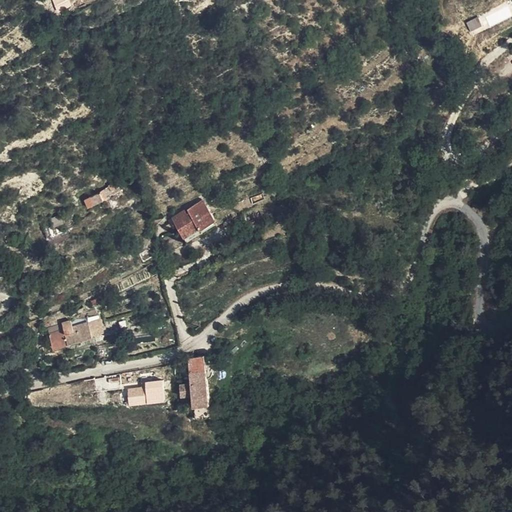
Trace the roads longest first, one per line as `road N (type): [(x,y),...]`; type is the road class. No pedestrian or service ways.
road 1 (unclassified): [(0,391),(181,351),(246,299),(276,289),(392,295),(408,283),(429,215),(453,203),(479,221),(485,239),(478,329),(491,337),(511,323)]
road 2 (track): [(511,126),(474,154),(457,158),(446,148),(456,115),(477,87)]
